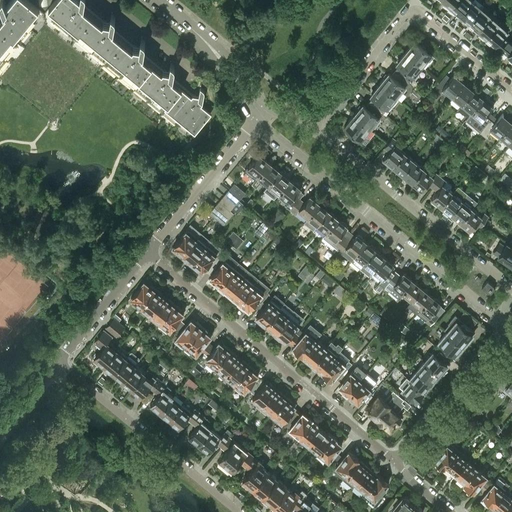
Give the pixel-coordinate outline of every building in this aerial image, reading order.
[(0,72),(54,117),(101,59),(188,131),(189,129),(194,133),(211,113),(201,104),(202,103),(204,92),(204,91),(204,90),(203,90),(203,89),(200,86),(198,96),(192,94),(172,78),(174,68),(174,67),(174,66),(174,65),(170,62),(169,71),(162,70),(143,54),(145,43),(145,42),(144,41),(144,40),(141,38),(139,47),(133,46),(113,29),(115,18),(115,17),(114,16),(111,13),(109,22),(103,21),(83,5),(84,0),(9,0),(6,5),(4,0),(0,0),(0,3),(4,13),(0,17),(0,72)] [(442,0),(444,2),(443,4),(449,9),(456,0),(442,0)] [(456,0),(449,9),(455,14),(456,12),(459,15),(471,0),(456,0)] [(472,0),(471,0),(459,15),(462,17),(460,19),(466,24),(481,7),(472,0)] [(481,7),(466,24),(472,29),(474,27),(477,30),(490,15),(481,7)] [(490,15),(477,30),(480,32),(478,34),(484,39),(498,22),(490,15)] [(498,22),(484,39),(490,44),(492,42),(500,50),(508,41),(502,36),(508,30),(498,22)] [(415,40),(409,47),(405,52),(422,66),(427,60),(429,61),(433,56),(415,40)] [(511,44),(508,41),(500,50),(510,58),(509,60),(511,62),(511,44)] [(405,52),(396,63),(399,65),(395,70),(409,81),(422,66),(405,52)] [(388,72),(379,84),(396,98),(409,81),(395,70),(391,74),(388,72)] [(451,97),(464,81),(454,73),(451,78),(446,74),(435,87),(440,91),(442,89),(451,97)] [(474,89),(464,81),(451,97),(461,105),(474,89)] [(379,84),(370,94),(373,96),(369,101),(383,113),(396,98),(379,84)] [(467,116),(470,113),(483,97),(474,89),(461,105),(458,108),(467,116)] [(493,105),(483,97),(470,113),(480,121),(478,123),(483,127),(493,115),(488,111),(493,105)] [(362,104),(353,115),(370,129),(383,113),(369,101),(365,106),(362,104)] [(499,137),(511,121),(511,120),(502,113),(498,119),(493,115),(483,127),(480,131),(486,136),(491,130),(499,137)] [(370,129),(353,115),(344,126),(360,140),(370,129)] [(511,141),(511,121),(499,137),(509,145),(511,141)] [(392,137),(383,147),(388,151),(382,158),(392,166),(403,152),(394,145),(397,141),(392,137)] [(403,152),(392,166),(401,174),(413,160),(403,152)] [(243,172),(253,181),(257,176),(269,162),(265,159),(265,157),(261,154),(260,155),(258,154),(243,172)] [(413,160),(401,174),(411,182),(423,168),(413,160)] [(273,166),(269,162),(257,176),(268,185),(280,171),(278,170),(278,169),(274,165),(273,166)] [(475,164),(471,169),(481,178),(485,172),(475,164)] [(423,168),(411,182),(421,190),(427,183),(432,187),(441,176),(436,172),(432,176),(423,168)] [(280,172),(280,171),(268,185),(278,193),(290,179),(285,176),(285,174),(282,171),(280,172)] [(509,184),(511,180),(511,176),(505,171),(501,177),(509,184)] [(441,176),(432,187),(436,191),(431,198),(440,206),(452,192),(443,184),(446,181),(441,176)] [(294,183),(290,179),(278,193),(288,201),(285,205),(290,209),(299,198),(295,195),(300,188),(299,187),(299,186),(295,182),(294,183)] [(244,192),(234,183),(229,189),(240,197),(244,192)] [(228,190),(224,196),(234,204),(238,199),(228,190)] [(452,192),(440,206),(450,214),(462,200),(452,192)] [(304,202),(299,198),(290,209),(295,213),(298,210),(308,217),(319,203),(315,200),(315,199),(312,196),(311,196),(309,195),(304,202)] [(224,196),(219,201),(230,210),(234,204),(224,196)] [(460,222),(471,208),(475,204),(471,201),(468,205),(462,200),(450,214),(460,222)] [(219,201),(214,207),(229,218),(233,213),(230,210),(219,201)] [(323,207),(319,203),(308,217),(304,222),(313,229),(317,225),(328,211),(327,210),(327,209),(324,206),(323,207)] [(209,213),(224,224),(229,218),(214,207),(209,213)] [(480,227),(488,217),(489,216),(484,212),(481,216),(471,208),(460,222),(470,230),(475,223),(480,227)] [(278,209),(271,218),(277,223),(284,215),(278,209)] [(329,212),(328,211),(317,225),(326,232),(337,218),(333,215),(334,214),(330,211),(329,212)] [(337,218),(326,232),(323,236),(337,248),(346,237),(341,233),(347,226),(345,225),(346,224),(342,221),(341,222),(337,218)] [(260,235),(269,224),(263,219),(254,231),(260,235)] [(181,256),(200,233),(189,224),(186,227),(187,228),(172,246),(176,249),(174,250),(181,256)] [(227,239),(231,243),(238,235),(233,231),(227,239)] [(192,262),(210,241),(200,233),(181,256),(188,261),(189,260),(192,262)] [(350,241),(346,237),(337,248),(342,252),(345,248),(354,255),(366,242),(361,238),(362,237),(358,234),(357,235),(356,234),(350,241)] [(238,235),(231,243),(236,247),(243,239),(238,235)] [(202,271),(221,248),(210,240),(210,241),(192,262),(190,264),(197,270),(198,268),(202,271)] [(360,268),(375,249),(374,248),(374,247),(371,244),(370,245),(366,242),(354,255),(350,260),(360,268)] [(511,246),(511,247),(507,243),(505,246),(500,242),(493,252),(498,255),(498,256),(511,265),(511,246)] [(369,276),(370,275),(384,257),(380,254),(380,252),(377,250),(376,250),(375,249),(360,268),(369,276)] [(388,260),(384,257),(370,275),(379,282),(384,286),(393,275),(388,271),(393,265),(392,264),(392,262),(389,260),(388,260)] [(212,282),(218,287),(234,267),(224,259),(209,277),(212,280),(212,282)] [(304,277),(312,268),(307,263),(299,273),(304,277)] [(234,267),(218,287),(223,291),(226,291),(229,293),(244,275),(234,267)] [(237,303),(253,283),(257,278),(258,278),(248,270),(244,275),(229,293),(232,296),(232,298),(237,303)] [(397,279),(393,275),(384,286),(389,290),(392,287),(401,294),(412,280),(408,277),(408,276),(405,273),(404,273),(403,272),(397,279)] [(253,283),(237,303),(243,307),(245,307),(248,309),(257,298),(261,302),(268,293),(266,291),(268,288),(257,278),(253,283)] [(416,283),(412,280),(401,294),(410,301),(421,287),(420,287),(420,286),(417,283),(416,283)] [(493,286),(487,280),(481,287),(488,293),(488,292),(490,293),(495,288),(493,286)] [(130,297),(140,305),(155,287),(148,282),(147,283),(144,281),(130,297)] [(162,293),(155,287),(140,305),(150,313),(164,297),(160,294),(162,293)] [(423,289),(421,287),(410,301),(419,309),(431,295),(427,292),(427,291),(424,288),(423,289)] [(280,306),(283,302),(284,301),(274,293),(256,316),(259,319),(257,320),(264,325),(280,306)] [(435,299),(431,295),(419,309),(428,316),(425,320),(430,324),(439,314),(434,310),(440,303),(439,302),(439,301),(436,298),(435,299)] [(167,299),(164,297),(150,313),(160,321),(174,303),(168,298),(167,299)] [(275,332),(293,310),(283,302),(280,306),(264,325),(271,331),(272,330),(275,332)] [(181,308),(174,303),(160,321),(170,329),(183,313),(180,310),(181,308)] [(293,310),(275,332),(273,333),(280,339),(281,338),(285,340),(286,339),(289,342),(300,330),(296,327),(303,319),(293,310)] [(374,311),(370,316),(382,326),(386,321),(374,311)] [(124,326),(114,317),(105,327),(116,336),(124,326)] [(457,318),(447,331),(465,346),(470,340),(468,338),(472,334),(469,331),(471,329),(463,322),(462,322),(457,318)] [(176,337),(186,345),(202,326),(195,320),(194,322),(191,319),(176,337)] [(302,355),(317,337),(321,332),(310,323),(302,332),(300,330),(289,342),(294,345),(291,348),(298,354),(299,353),(302,355)] [(208,331),(202,326),(186,345),(196,353),(199,349),(203,353),(210,344),(206,340),(210,335),(207,333),(208,331)] [(99,362),(103,365),(117,349),(108,340),(110,338),(109,334),(103,329),(93,341),(101,347),(93,357),(94,358),(94,360),(97,362),(99,362)] [(465,346),(447,331),(438,341),(443,345),(440,349),(449,357),(453,353),(454,354),(457,351),(459,353),(465,346)] [(317,337),(302,355),(305,358),(304,359),(311,365),(327,346),(317,337)] [(214,347),(210,344),(203,353),(207,356),(205,357),(215,365),(230,348),(223,343),(222,344),(219,342),(214,347)] [(327,346),(311,365),(317,370),(318,369),(321,372),(336,354),(327,346)] [(222,377),(238,358),(235,355),(236,354),(230,348),(215,365),(221,371),(218,374),(222,377)] [(117,349),(103,365),(107,369),(107,371),(112,374),(127,356),(117,349)] [(432,351),(424,360),(441,374),(446,368),(444,367),(447,363),(445,362),(449,357),(440,349),(436,354),(432,351)] [(340,369),(346,362),(349,358),(340,350),(336,354),(321,372),(324,374),(323,375),(330,381),(333,377),(337,380),(344,372),(340,369)] [(122,381),(136,364),(135,364),(139,359),(139,358),(131,351),(127,356),(112,374),(116,378),(118,377),(122,381)] [(234,382),(249,364),(242,359),(241,360),(238,358),(222,377),(226,380),(228,377),(234,382)] [(441,374),(424,360),(416,369),(431,382),(434,379),(436,381),(441,374)] [(136,364),(122,381),(126,384),(126,386),(130,389),(145,372),(136,364)] [(255,370),(249,364),(234,382),(232,384),(242,393),(245,390),(249,393),(257,383),(253,380),(257,374),(254,372),(255,370)] [(361,378),(364,376),(366,373),(356,364),(347,375),(344,372),(337,380),(341,383),(335,390),(344,398),(347,396),(361,378)] [(431,382),(416,369),(409,378),(410,380),(425,393),(431,387),(428,385),(431,382)] [(145,372),(130,389),(134,393),(136,393),(140,396),(148,386),(153,390),(161,380),(153,373),(151,376),(145,372)] [(354,407),(371,387),(368,384),(370,381),(364,376),(361,378),(347,396),(344,398),(354,407)] [(511,376),(508,382),(504,386),(503,388),(511,394),(511,376)] [(197,383),(189,377),(186,381),(195,386),(197,383)] [(504,386),(508,382),(503,377),(499,381),(504,386)] [(161,380),(153,390),(158,394),(150,404),(154,408),(154,409),(159,414),(173,397),(167,392),(171,388),(161,380)] [(262,405),(275,389),(272,387),(273,385),(267,380),(252,397),(258,402),(255,405),(259,408),(262,405)] [(425,393),(410,380),(402,389),(415,400),(418,397),(420,399),(425,393)] [(278,392),(275,389),(262,405),(272,413),(286,396),(279,390),(278,392)] [(372,414),(376,418),(383,409),(385,411),(390,405),(378,394),(365,409),(367,410),(366,413),(369,415),(372,414)] [(383,409),(376,418),(392,431),(398,423),(396,422),(401,416),(395,411),(400,404),(407,410),(411,405),(399,395),(394,400),(390,405),(385,411),(383,409)] [(286,396),(272,413),(285,424),(297,410),(294,407),(294,405),(291,403),(293,401),(286,396)] [(173,397),(159,414),(163,417),(165,416),(169,420),(182,404),(173,397)] [(182,404),(169,420),(169,422),(173,425),(174,424),(178,427),(186,418),(192,422),(200,412),(195,408),(191,412),(182,404)] [(302,412),(301,413),(297,410),(285,424),(299,436),(313,418),(309,415),(307,416),(302,412)] [(211,428),(206,424),(209,420),(204,416),(205,416),(200,412),(192,422),(197,426),(189,436),(191,437),(190,439),(194,443),(196,442),(198,444),(211,428)] [(313,418),(299,436),(309,444),(322,428),(318,425),(318,422),(313,418)] [(211,428),(198,444),(200,445),(200,447),(204,451),(206,450),(208,452),(215,442),(221,446),(229,436),(232,433),(227,429),(221,436),(211,428)] [(326,432),(322,428),(309,444),(318,452),(332,434),(328,431),(326,432)] [(332,434),(318,452),(328,460),(331,457),(336,451),(341,444),(337,441),(337,438),(332,434)] [(229,436),(221,446),(226,450),(218,460),(231,471),(240,460),(243,463),(242,464),(246,467),(254,457),(229,436)] [(434,460),(444,468),(457,452),(459,450),(449,442),(434,460)] [(55,447),(48,458),(59,466),(67,454),(55,447)] [(345,474),(358,458),(349,450),(343,457),(338,463),(336,466),(345,474)] [(336,451),(331,457),(334,460),(339,454),(336,451)] [(457,452),(444,468),(450,473),(452,472),(455,474),(466,460),(457,452)] [(338,463),(343,457),(339,454),(334,460),(338,463)] [(254,457),(246,467),(250,470),(242,480),(252,488),(267,471),(260,465),(262,464),(254,457)] [(365,464),(358,458),(345,474),(355,482),(367,467),(364,465),(365,464)] [(466,460),(455,474),(458,476),(456,478),(463,484),(476,468),(466,460)] [(378,474),(371,469),(370,470),(367,467),(355,482),(365,490),(378,474)] [(473,492),(485,477),(486,476),(476,468),(463,484),(473,492)] [(267,471),(252,488),(262,497),(277,479),(267,471)] [(378,474),(365,490),(362,493),(375,504),(382,496),(379,493),(388,482),(378,474)] [(277,479),(262,497),(272,505),(287,487),(277,479)] [(492,504),(505,488),(495,480),(481,498),(487,504),(489,502),(492,504)] [(7,487),(3,492),(8,496),(12,492),(7,487)] [(287,487),(272,505),(280,511),(283,511),(290,504),(295,507),(306,494),(302,490),(298,494),(295,491),(293,493),(287,487)] [(511,493),(505,488),(492,504),(495,507),(493,509),(497,511),(501,511),(511,499),(511,493)] [(314,511),(315,511),(309,507),(311,504),(307,501),(311,497),(306,494),(295,507),(299,511),(298,511),(314,511)] [(391,510),(393,511),(405,511),(414,502),(406,495),(404,496),(403,495),(391,510)] [(511,511),(511,499),(501,511),(511,511)] [(422,509),(414,502),(405,511),(422,511),(423,511),(422,511),(422,509)]
